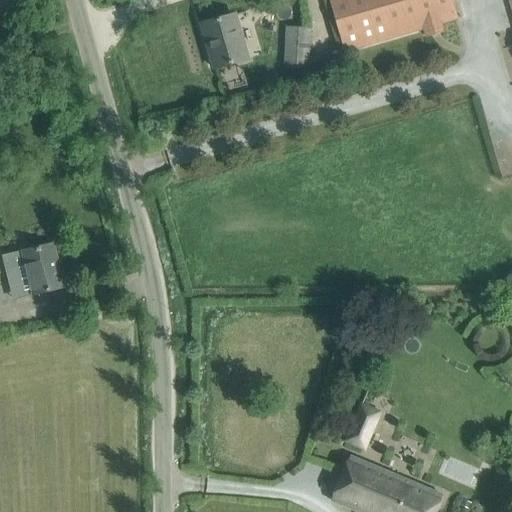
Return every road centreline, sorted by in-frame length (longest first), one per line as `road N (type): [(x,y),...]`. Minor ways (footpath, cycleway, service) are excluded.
road 1 (unclassified): [(155,511),(156,302),(136,193),(75,0)]
road 2 (unknown): [(127,167),(484,72),(489,56),(472,0)]
